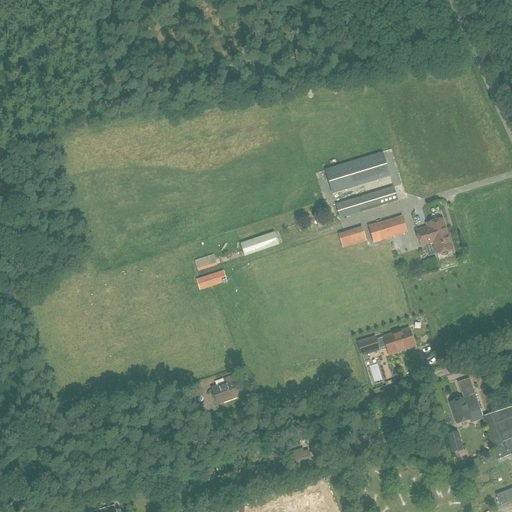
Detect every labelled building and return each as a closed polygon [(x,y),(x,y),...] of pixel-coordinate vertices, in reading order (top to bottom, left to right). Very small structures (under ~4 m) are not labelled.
[(388,172),(383,153),(326,170),(331,190),(388,172)] [(340,218),(398,200),(393,187),(336,205),(340,218)] [(374,243),(404,234),(407,232),(402,217),(369,227),(374,243)] [(446,253),(447,252),(447,251),(452,249),(448,236),(447,236),(442,219),(427,224),(428,227),(416,231),(421,246),(432,243),(436,254),(441,252),(441,253),(443,254),(446,253)] [(366,228),(342,233),(345,248),(369,243),(366,228)] [(245,257),(279,245),(275,232),(240,244),(245,257)] [(198,272),(217,266),(214,255),(194,261),(198,272)] [(200,291),(227,282),(224,271),(196,279),(200,291)] [(389,355),(415,346),(409,329),(383,338),(389,355)] [(362,355),(379,350),(375,338),(358,344),(362,355)] [(213,389),(218,404),(239,396),(232,377),(225,379),(226,384),(213,389)] [(458,383),(463,398),(475,394),(469,379),(458,383)] [(196,398),(204,396),(199,383),(192,385),(196,398)] [(457,424),(469,420),(471,419),(469,414),(481,410),(475,394),(463,398),(450,403),(457,424)] [(511,406),(483,416),(482,416),(482,418),(497,460),(511,453),(511,406)] [(469,414),(471,419),(471,421),(482,418),(482,416),(483,416),(481,410),(469,414)] [(393,435),(371,442),(367,431),(353,435),(355,442),(362,441),(364,448),(376,445),(377,449),(383,448),(382,443),(394,440),(393,435)] [(452,453),(463,450),(458,432),(447,435),(452,453)] [(297,456),(300,467),(306,465),(305,462),(311,460),(309,452),(297,456)] [(277,471),(267,475),(258,471),(255,480),(268,485),(280,481),(277,471)] [(500,505),(511,500),(511,490),(497,496),(500,505)]
